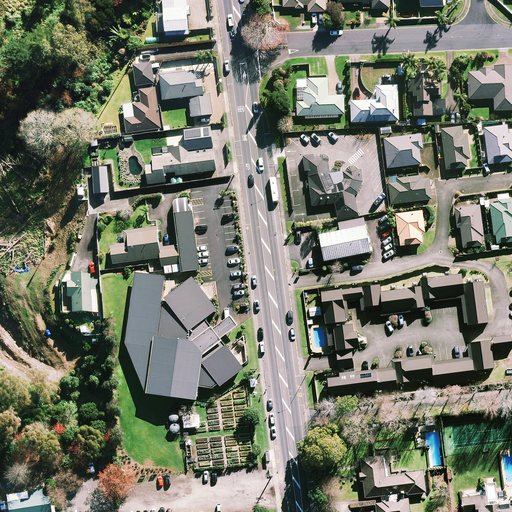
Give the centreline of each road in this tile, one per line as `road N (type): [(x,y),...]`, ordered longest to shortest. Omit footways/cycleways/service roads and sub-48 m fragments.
road 1 (residential): [(511,176),(445,186),(440,238),(428,258),(270,284)]
road 2 (residential): [(480,36),(242,49)]
road 3 (secondary): [(270,284),(242,49)]
road 4 (secondary): [(300,511),(270,284)]
